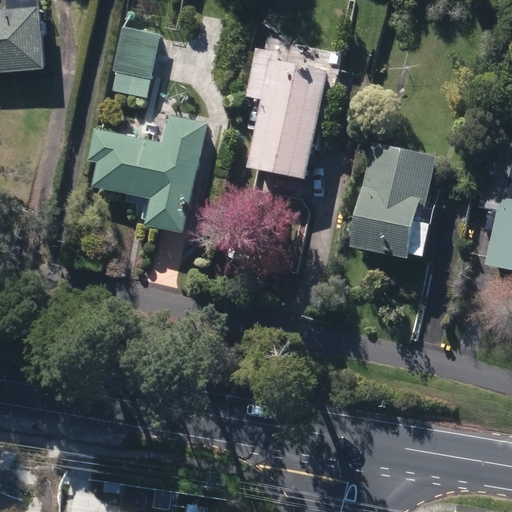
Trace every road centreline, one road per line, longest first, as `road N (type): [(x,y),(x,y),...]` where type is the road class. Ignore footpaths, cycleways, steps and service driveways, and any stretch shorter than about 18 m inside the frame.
road 1 (secondary): [(362,440),(0,375)]
road 2 (secondary): [(511,467),(362,440)]
